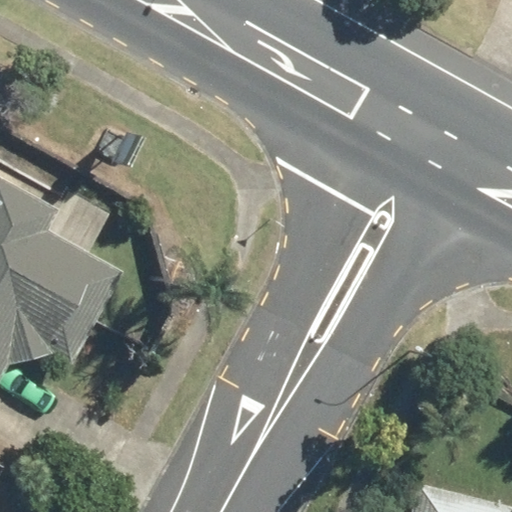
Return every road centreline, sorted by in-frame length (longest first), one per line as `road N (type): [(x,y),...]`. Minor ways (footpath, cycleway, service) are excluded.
road 1 (residential): [(229,511),(439,146)]
road 2 (primary): [(178,0),(439,146)]
